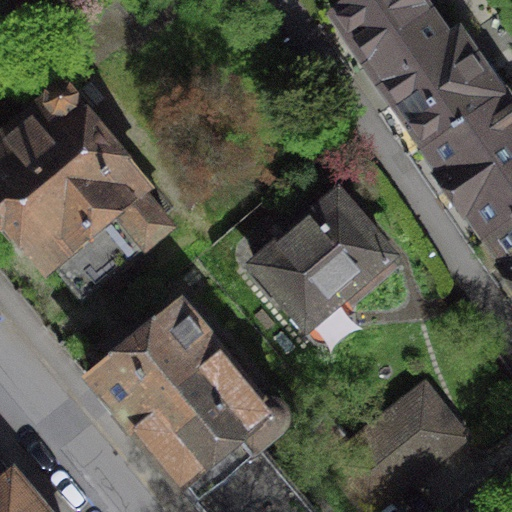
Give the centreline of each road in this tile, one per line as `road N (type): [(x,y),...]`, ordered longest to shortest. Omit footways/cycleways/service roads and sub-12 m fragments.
road 1 (residential): [(274,0),(511,343)]
road 2 (residential): [(0,365),(122,511)]
